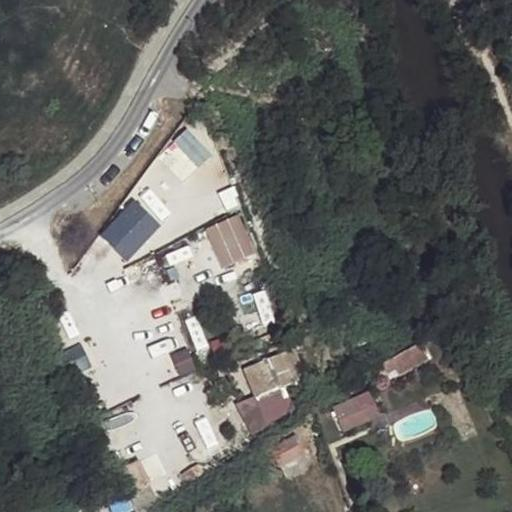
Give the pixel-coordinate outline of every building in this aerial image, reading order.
[(179,168),(195,158),(188,147),(172,157),(179,168)] [(399,375),(435,357),(428,342),(392,360),(399,375)] [(292,385),(314,376),(301,346),(249,367),(271,423),(302,410),(292,385)] [(338,404),(350,431),(389,414),(377,387),(338,404)] [(282,463),(305,452),(298,438),(275,449),(282,463)]
